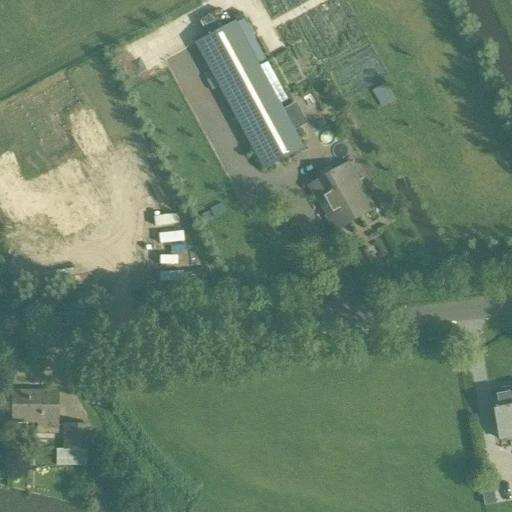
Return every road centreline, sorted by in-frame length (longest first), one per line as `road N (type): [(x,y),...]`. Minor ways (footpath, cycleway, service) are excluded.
road 1 (tertiary): [(511,307),(136,341),(0,344)]
road 2 (track): [(171,511),(122,458),(57,345)]
